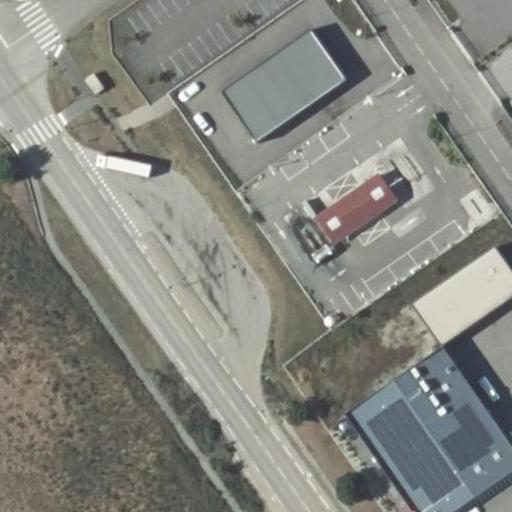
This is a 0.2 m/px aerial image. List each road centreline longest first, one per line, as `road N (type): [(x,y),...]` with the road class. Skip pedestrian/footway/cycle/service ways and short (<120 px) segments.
road 1 (residential): [(0,74),(308,511)]
road 2 (residential): [(511,178),(385,0)]
